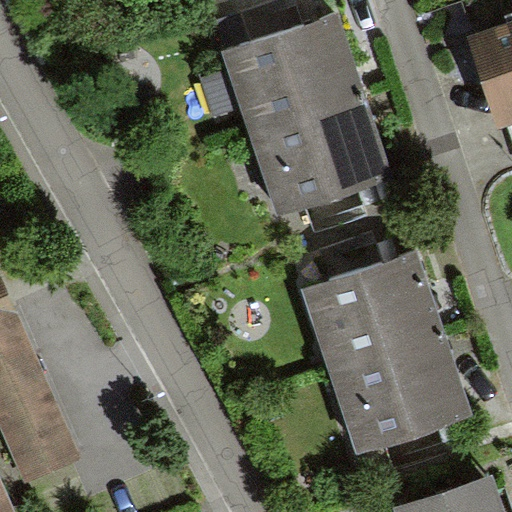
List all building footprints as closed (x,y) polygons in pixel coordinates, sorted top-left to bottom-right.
[(252,130),(363,93),(337,14),(226,51),(252,130)] [(511,20),(469,35),(501,128),(508,125),(511,123),(511,20)] [(363,93),(252,130),(280,215),(392,176),(363,93)] [(332,369),(443,331),(417,252),(306,288),(332,369)] [(77,454),(0,276),(0,413),(27,476),(77,454)] [(443,331),(332,369),(360,450),(471,411),(443,331)] [(0,511),(16,511),(0,474),(0,511)] [(503,511),(490,475),(395,509),(396,511),(503,511)]
